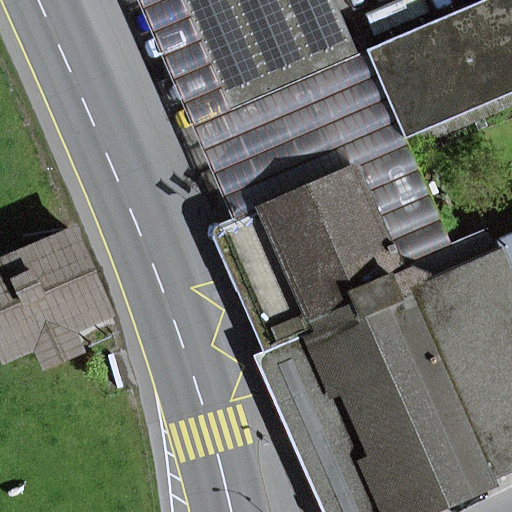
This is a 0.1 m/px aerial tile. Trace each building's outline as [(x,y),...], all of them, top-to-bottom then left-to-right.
[(432,283),(459,272),(404,140),(366,52),(358,56),(229,111),(180,0),(139,0),(235,219),(216,228),(214,237),(264,354),(259,366),(324,511),(394,511),(262,211),(354,171),(388,248),(394,246),(405,272),(410,269),(430,277),(432,283)] [(180,0),(229,111),(358,56),(334,0),(180,0)] [(366,52),(404,140),(511,94),(511,0),(485,0),(366,51),(366,52)] [(262,211),(394,511),(408,511),(511,467),(511,285),(498,255),(461,271),(459,272),(432,283),(430,277),(410,269),(405,272),(394,246),(388,248),(354,171),(262,211)] [(511,237),(493,246),(486,230),(450,247),(461,271),(498,255),(511,285),(511,237)] [(78,350),(70,332),(107,316),(71,235),(0,265),(0,327),(13,357),(38,346),(46,364),(78,350)]
